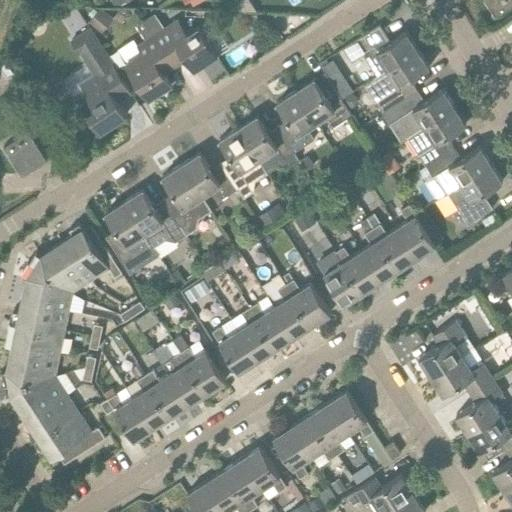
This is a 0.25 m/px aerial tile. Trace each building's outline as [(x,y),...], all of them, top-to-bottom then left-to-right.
[(511,0),(484,0),(495,16),(511,4),(511,0)] [(100,6),(89,22),(101,33),(113,16),(100,6)] [(178,19),(154,34),(171,60),(183,52),(195,70),(218,55),(199,26),(187,34),(178,19)] [(388,43),(376,25),(343,47),(352,61),(373,47),(387,68),(418,49),(407,31),(388,43)] [(86,93),(88,97),(82,101),(80,109),(84,117),(89,114),(100,131),(126,114),(118,101),(132,92),(91,28),(72,40),(80,53),(84,50),(100,74),(95,77),(100,84),(86,93)] [(161,67),(171,60),(154,34),(137,45),(142,52),(125,63),(149,99),(172,84),(161,67)] [(375,101),(383,112),(417,90),(410,79),(429,67),(418,49),(387,68),(374,77),(385,94),(375,101)] [(321,66),(326,74),(336,68),(331,59),(321,66)] [(91,63),(75,72),(80,80),(95,71),(91,63)] [(328,97),(315,78),(296,90),(317,123),(325,117),(332,128),(353,114),(337,91),(328,97)] [(412,108),(423,125),(455,106),(444,88),(424,100),(417,90),(383,112),(390,122),(412,108)] [(280,128),(295,152),(314,139),(308,129),(317,123),(296,90),(277,102),(290,122),(280,128)] [(353,91),(342,98),(349,108),(355,104),(357,96),(353,91)] [(8,95),(0,100),(0,109),(5,115),(17,106),(8,95)] [(447,136),(466,124),(455,106),(423,125),(435,144),(418,154),(425,165),(454,147),(447,136)] [(298,157),(295,152),(280,128),(270,134),(258,115),(239,127),(267,172),(280,164),(285,166),(298,157)] [(233,159),(223,165),(238,188),(243,197),(253,191),(255,180),(267,172),(239,127),(220,139),(233,159)] [(22,175),(47,160),(29,130),(4,146),(22,175)] [(372,146),(379,156),(389,150),(387,146),(376,144),(372,146)] [(436,174),(447,191),(492,163),(480,145),(461,157),(454,147),(425,165),(432,176),(436,174)] [(218,201),(238,188),(223,165),(213,171),(200,151),(181,164),(203,196),(211,191),(218,201)] [(314,165),(308,154),(300,160),(306,170),(314,165)] [(503,180),(492,163),(447,191),(468,223),(492,207),(484,193),(503,180)] [(181,164),(163,176),(176,195),(166,202),(186,233),(187,235),(197,228),(199,218),(212,210),(203,196),(181,164)] [(143,188),(124,200),(151,243),(154,247),(166,239),(175,241),(186,233),(166,202),(156,208),(143,188)] [(130,273),(140,267),(133,254),(151,243),(124,200),(106,212),(118,232),(108,239),(130,273)] [(417,257),(422,254),(436,245),(416,213),(415,213),(409,204),(401,209),(407,218),(397,225),(417,257)] [(262,226),(273,220),(266,209),(256,216),(262,226)] [(316,222),(308,210),(294,219),(301,231),(316,222)] [(492,212),(482,219),(487,227),(497,220),(492,212)] [(57,244),(83,284),(109,267),(115,277),(122,272),(91,224),(84,228),(80,221),(69,229),(72,234),(57,244)] [(399,268),(412,260),(417,257),(397,225),(387,232),(380,222),(373,227),(399,268)] [(381,280),(399,268),(373,227),(365,232),(371,242),(361,248),(381,280)] [(234,249),(225,236),(216,241),(225,255),(234,249)] [(37,250),(29,261),(73,290),(83,284),(57,244),(42,253),(37,250)] [(381,280),(361,248),(349,256),(344,247),(337,251),(363,291),(381,280)] [(363,291),(337,251),(335,248),(316,260),(344,304),(363,291)] [(233,251),(219,260),(225,270),(239,261),(233,251)] [(225,270),(219,260),(202,271),(208,280),(225,270)] [(70,303),(73,290),(29,261),(22,272),(27,275),(24,293),(70,303)] [(186,281),(178,269),(171,274),(179,286),(186,281)] [(202,278),(193,284),(201,296),(210,290),(202,278)] [(286,284),(312,324),(331,312),(311,281),(300,288),(294,278),(286,284)] [(191,302),(201,296),(193,284),(184,289),(191,302)] [(294,336),(312,324),(286,284),(278,288),(284,297),(274,304),(294,336)] [(169,309),(180,301),(174,291),(162,298),(169,309)] [(14,309),(11,321),(64,332),(70,303),(24,293),(20,311),(14,309)] [(140,300),(130,307),(135,314),(145,308),(140,300)] [(294,336),(274,304),(263,311),(257,302),(250,307),(276,348),(294,336)] [(135,314),(130,307),(119,314),(124,321),(135,314)] [(238,328),(258,359),(276,348),(250,307),(242,312),(248,321),(238,328)] [(135,318),(135,319),(143,331),(160,320),(152,308),(135,318)] [(419,357),(431,376),(462,356),(455,344),(467,336),(456,319),(433,334),(439,344),(419,357)] [(15,335),(11,352),(58,362),(64,332),(11,321),(8,333),(15,335)] [(103,325),(94,323),(91,335),(100,337),(103,325)] [(258,359),(238,328),(227,334),(221,325),(213,330),(219,340),(239,371),(258,359)] [(207,392),(226,380),(206,348),(194,355),(180,333),(172,339),(207,392)] [(100,337),(91,335),(89,347),(97,348),(100,337)] [(189,404),(207,392),(172,339),(165,344),(173,356),(162,363),(189,404)] [(55,374),(58,362),(11,352),(7,370),(1,371),(3,384),(55,374)] [(84,367),(94,369),(96,357),(87,355),(84,367)] [(480,357),(468,365),(462,356),(431,376),(443,394),(462,382),(469,392),(493,376),(480,357)] [(171,415),(189,404),(162,363),(152,369),(144,375),(171,415)] [(144,375),(138,364),(131,368),(137,379),(144,375)] [(94,369),(84,367),(82,378),(91,381),(94,369)] [(12,396),(22,411),(62,385),(55,374),(3,384),(6,397),(12,396)] [(144,375),(137,379),(143,389),(133,395),(153,427),(171,415),(144,375)] [(456,414),(468,433),(499,413),(492,401),(504,394),(493,376),(469,392),(475,402),(456,414)] [(26,429),(33,440),(78,410),(62,385),(22,411),(32,426),(26,429)] [(328,401),(348,433),(359,426),(365,435),(373,430),(367,420),(347,389),(328,401)] [(134,439),(153,427),(133,395),(122,402),(116,393),(108,398),(115,409),(134,439)] [(108,398),(107,398),(107,399),(105,400),(100,403),(107,414),(115,409),(108,398)] [(328,401),(310,413),(337,454),(344,449),(338,439),(348,433),(328,401)] [(65,464),(105,437),(98,427),(92,431),(78,410),(33,440),(40,450),(45,447),(52,457),(58,453),(65,464)] [(337,454),(310,413),(292,424),(313,456),(323,449),(329,459),(337,454)] [(499,439),(505,449),(511,444),(511,418),(506,423),(499,413),(468,433),(480,452),(499,439)] [(274,436),(294,468),(300,477),(308,472),(302,463),(313,456),(292,424),(274,436)] [(393,440),(384,446),(391,456),(392,458),(401,452),(393,440)] [(493,471),(505,490),(511,485),(511,444),(505,449),(511,459),(493,471)] [(261,445),(242,457),(262,489),(273,482),(278,491),(287,486),(281,476),(261,445)] [(242,457),(224,469),(249,509),(258,504),(252,495),(262,489),(242,457)] [(368,464),(355,472),(361,481),(374,472),(368,464)] [(224,469),(206,480),(226,511),(236,505),(240,511),(251,511),(249,509),(224,469)] [(383,511),(414,492),(402,473),(382,486),(375,476),(343,497),(362,511),(383,511)] [(337,493),(346,487),(339,477),(331,483),(337,493)] [(225,511),(226,511),(206,480),(187,493),(199,511),(225,511)] [(424,511),(426,511),(414,492),(383,511),(424,511)] [(319,494),(306,503),(312,511),(316,511),(326,505),(319,494)] [(312,511),(306,503),(305,501),(290,511),(291,511),(312,511)]
